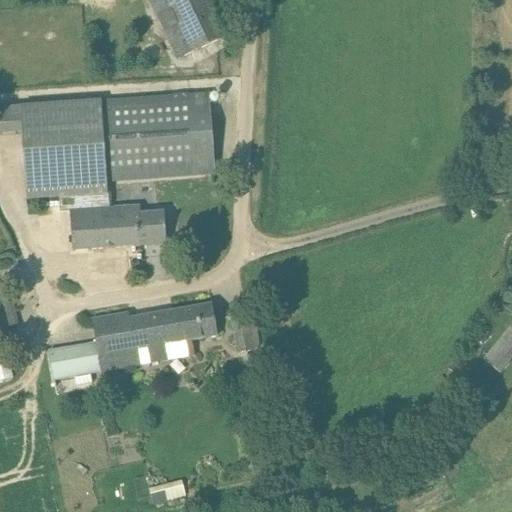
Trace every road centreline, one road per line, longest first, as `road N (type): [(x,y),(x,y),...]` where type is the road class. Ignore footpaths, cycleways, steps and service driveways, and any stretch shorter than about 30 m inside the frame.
road 1 (unclassified): [(0,198),(56,309),(227,274),(238,252),(252,0)]
road 2 (unknown): [(238,252),(511,194)]
